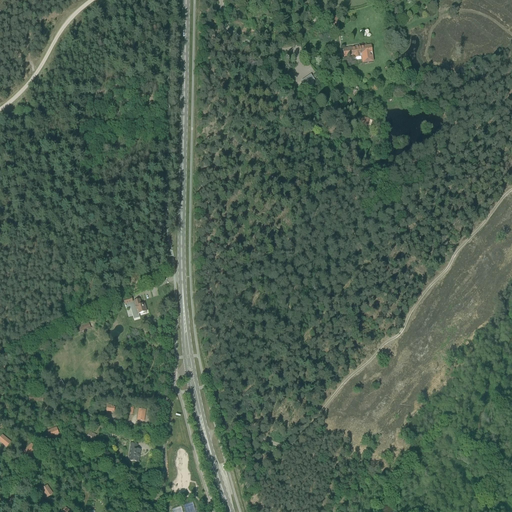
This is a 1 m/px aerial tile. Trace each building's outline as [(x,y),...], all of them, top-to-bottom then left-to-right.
[(338,27),(337,17),(330,18),(331,24),(331,23),(334,23),(335,28),(338,27)] [(354,58),(363,57),(362,47),(357,47),(357,46),(354,47),(354,48),(343,49),(344,58),(354,57),(354,58)] [(364,61),(370,60),(369,57),(372,56),(370,46),(362,47),(363,57),(364,61)] [(301,81),(305,88),(315,81),(311,75),(301,81)] [(367,126),(369,119),(364,118),(364,119),(359,117),(357,125),(362,126),(362,125),(367,126)] [(131,297),(123,300),(124,305),(130,304),(131,307),(134,319),(140,318),(139,314),(141,313),(142,313),(143,314),(146,313),(146,312),(144,304),(141,305),(139,300),(135,301),(134,302),(132,302),(131,297)] [(88,323),(74,330),(76,335),(91,328),(88,323)] [(86,348),(92,346),(88,334),(82,336),(86,348)] [(30,396),(30,401),(43,402),(43,391),(38,391),(37,395),(36,395),(36,396),(30,396)] [(48,432),(49,437),(58,434),(56,429),(48,432)] [(0,438),(0,441),(6,447),(10,443),(1,436),(0,438)] [(24,452),(28,456),(35,448),(31,444),(24,452)] [(128,461),(138,463),(140,450),(136,450),(137,445),(131,444),(129,457),(128,461)] [(42,489),(47,497),(52,494),(47,486),(42,489)] [(14,497),(5,503),(9,508),(17,502),(14,497)]
